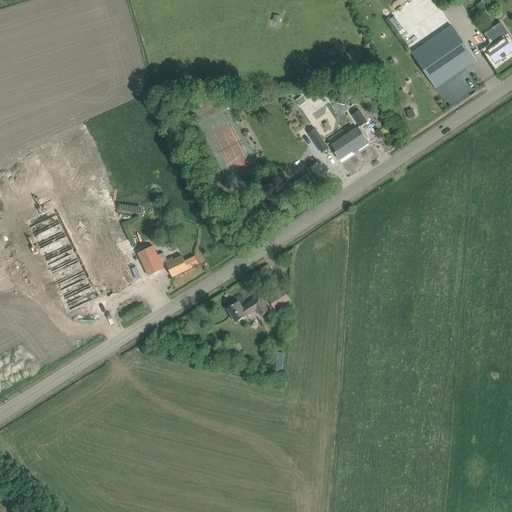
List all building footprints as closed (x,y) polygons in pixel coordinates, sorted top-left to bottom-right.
[(281,16),(275,14),(273,22),(279,23),(281,16)] [(412,53),(436,89),(477,61),(452,25),(412,53)] [(511,51),(511,47),(508,42),(506,39),(488,51),(495,63),(511,51)] [(353,116),(360,126),(367,122),(359,111),(353,116)] [(367,143),(362,135),(357,128),(331,146),(330,144),(326,146),(315,129),(308,133),(322,153),(328,149),(330,151),(333,149),(340,160),(353,151),(352,150),(356,147),(358,150),(367,143)] [(51,201),(55,199),(95,179),(75,138),(10,170),(30,211),(51,201)] [(293,184),(301,196),(318,184),(310,172),(293,184)] [(78,252),(59,213),(62,212),(55,199),(51,201),(55,208),(35,217),(26,222),(70,311),(100,297),(99,297),(97,292),(80,255),(87,252),(85,248),(82,249),(78,252)] [(64,211),(82,249),(85,248),(103,239),(85,201),(64,211)] [(153,246),(138,253),(144,267),(149,276),(164,269),(163,267),(166,265),(165,262),(167,261),(163,253),(161,254),(158,256),(153,246)] [(136,282),(132,273),(121,251),(91,265),(103,289),(97,292),(99,297),(100,296),(100,295),(104,292),(106,297),(136,282)] [(167,261),(165,262),(166,265),(172,277),(199,265),(195,257),(184,262),(182,257),(173,261),(171,259),(167,261)] [(282,305),(275,295),(268,299),(275,309),(282,305)] [(227,309),(233,317),(235,322),(255,310),(258,316),(268,310),(259,297),(243,308),(239,302),(227,309)]
